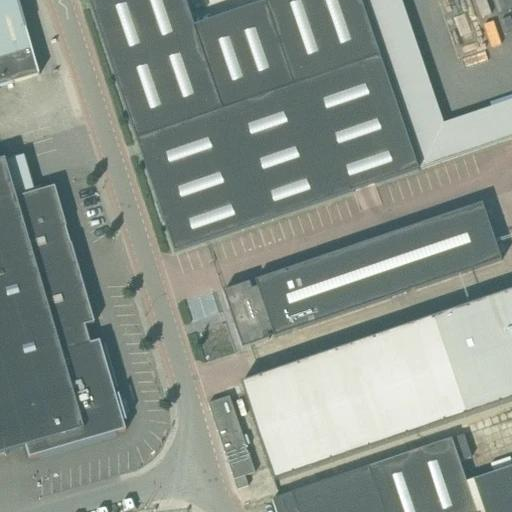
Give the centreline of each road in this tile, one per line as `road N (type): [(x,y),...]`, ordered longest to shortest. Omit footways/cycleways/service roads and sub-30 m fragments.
road 1 (unclassified): [(205,468),(57,0)]
road 2 (unknown): [(144,275),(511,147)]
road 3 (unknown): [(511,260),(175,372)]
road 4 (unclassified): [(71,511),(205,468)]
